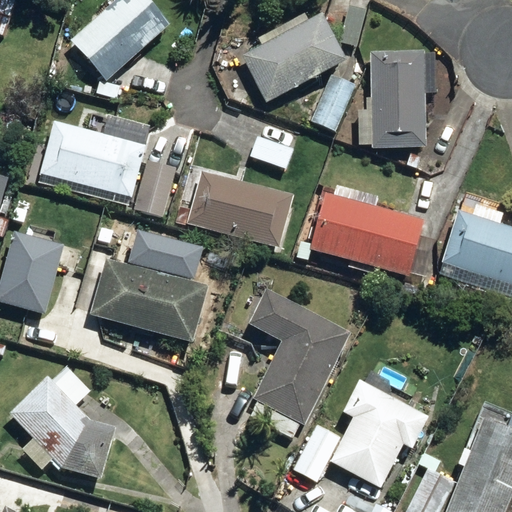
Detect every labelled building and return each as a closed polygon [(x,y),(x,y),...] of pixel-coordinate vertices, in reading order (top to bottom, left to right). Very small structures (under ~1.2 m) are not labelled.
[(0,0),(0,35),(5,37),(18,2),(11,0),(0,0)] [(119,0),(74,40),(110,82),(174,26),(150,0),(119,0)] [(247,55),(271,103),(351,62),(327,14),(247,55)] [(374,53),(375,148),(430,148),(428,52),(374,53)] [(315,122),(339,133),(359,87),(335,76),(315,122)] [(98,93),(119,99),(121,88),(100,82),(98,93)] [(124,111),(149,118),(154,102),(128,96),(124,111)] [(43,175),(135,200),(149,148),(57,122),(43,175)] [(288,155),(253,141),(245,163),(280,176),(288,155)] [(137,210),(165,218),(178,170),(150,162),(137,210)] [(192,225),(284,249),(297,197),(205,173),(192,225)] [(0,205),(8,177),(0,174),(0,205)] [(314,250),(410,277),(426,222),(328,196),(314,250)] [(445,264),(511,285),(511,228),(462,212),(445,264)] [(0,237),(4,239),(10,221),(0,217),(0,237)] [(203,246),(137,229),(129,261),(195,277),(203,246)] [(0,286),(0,302),(47,314),(64,245),(14,232),(0,286)] [(95,317),(198,344),(213,288),(110,262),(95,317)] [(409,286),(432,292),(438,269),(415,264),(409,286)] [(288,341),(256,399),(308,427),(355,336),(272,292),(255,324),(288,341)] [(64,468),(104,480),(120,430),(93,423),(53,379),(15,415),(64,468)] [(335,463),(386,489),(409,445),(416,449),(432,420),(364,384),(347,414),(358,420),(335,463)] [(449,511),(509,511),(511,505),(511,431),(487,421),(449,511)] [(296,473),(320,485),(344,439),(319,427),(296,473)] [(401,482),(408,486),(416,470),(410,467),(401,482)] [(410,511),(442,511),(457,484),(430,470),(410,511)]
